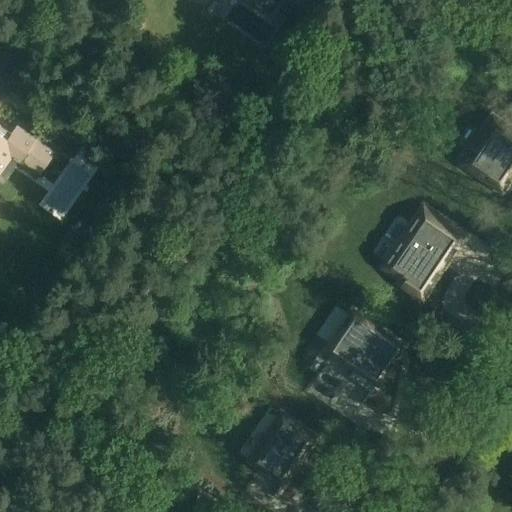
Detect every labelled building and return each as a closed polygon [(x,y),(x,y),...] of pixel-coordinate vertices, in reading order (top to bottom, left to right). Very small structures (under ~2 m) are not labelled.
[(251,0),(276,15),(285,0),(251,0)] [(43,173),(58,152),(0,111),(0,99),(1,97),(0,96),(0,177),(16,155),(43,173)] [(498,172),(511,160),(511,150),(505,142),(511,136),(502,125),(476,147),(498,172)] [(398,329),(340,305),(321,352),(379,376),(398,329)] [(287,473),(315,431),(288,413),(259,454),(287,473)]
